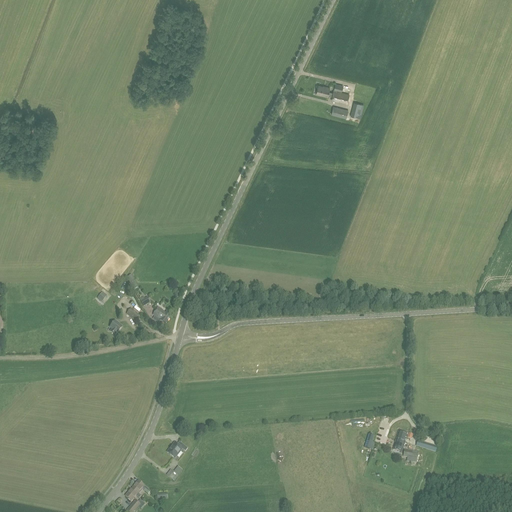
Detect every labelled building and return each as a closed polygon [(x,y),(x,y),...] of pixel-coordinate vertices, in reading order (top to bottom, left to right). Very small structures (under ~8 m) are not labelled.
[(327,97),(328,96),(332,97),(331,100),(347,104),(349,96),(336,92),(337,91),(341,92),(343,86),(335,84),(333,93),(328,92),(330,88),(325,87),(324,87),(318,86),(316,94),(327,97)] [(353,116),(360,118),(363,105),(356,104),(353,116)] [(346,119),(348,111),(333,107),(331,115),(346,119)] [(102,302),(107,296),(102,292),(97,299),(102,302)] [(151,303),(148,298),(141,302),(144,307),(151,303)] [(166,313),(159,308),(153,315),(155,316),(153,319),(159,324),(161,321),(166,325),(172,316),(167,312),(166,313)] [(141,317),(131,309),(127,314),(136,322),(141,317)] [(115,321),(110,327),(113,329),(110,332),(115,336),(117,333),(117,334),(123,327),(115,321)] [(402,449),(406,438),(407,436),(408,436),(407,438),(411,439),(413,435),(409,433),(408,434),(407,434),(408,433),(399,430),(393,446),(392,449),(401,452),(402,449)] [(374,443),(372,442),(374,436),(368,434),(364,447),(371,450),(374,443)] [(175,443),(167,453),(175,459),(182,450),(185,452),(188,449),(183,445),(181,448),(175,443)] [(403,457),(407,457),(407,461),(417,463),(418,452),(404,450),(403,457)] [(174,481),(183,470),(179,468),(178,467),(176,469),(174,472),(171,470),(167,475),(174,481)] [(139,481),(133,488),(139,493),(143,489),(149,494),(151,491),(139,481)] [(139,493),(133,488),(125,496),(131,501),(138,493),(139,493)] [(136,500),(129,508),(127,510),(128,511),(133,511),(140,504),(136,500)]
